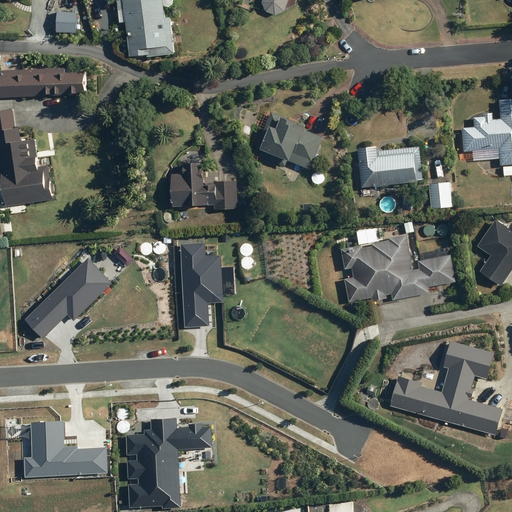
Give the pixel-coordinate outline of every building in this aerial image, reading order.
[(120,0),(115,1),(118,22),(123,21),(127,57),(144,55),(144,57),(172,54),(168,17),(163,18),(160,0),(120,0)] [(261,0),(261,2),(264,11),(273,15),(281,11),(285,0),(261,0)] [(75,12),(55,11),(54,32),(75,33),(75,12)] [(58,73),(58,69),(35,71),(0,74),(0,97),(37,94),(70,91),(80,90),(80,86),(78,71),(58,73)] [(472,161),(499,158),(500,165),(511,164),(511,99),(498,101),(500,119),(491,120),(490,113),(483,114),(483,116),(472,117),(473,127),(461,128),(463,151),(471,150),(472,161)] [(12,128),(9,109),(0,110),(0,186),(3,206),(53,198),(50,178),(48,178),(46,166),(38,167),(33,139),(19,141),(17,128),(12,128)] [(294,123),(294,122),(270,112),(258,140),(261,142),(258,148),(260,149),(258,155),(284,166),(286,160),(308,169),(322,137),(302,129),(303,127),(294,123)] [(417,147),(375,151),(374,147),(356,149),(360,187),(414,181),(421,180),(417,147)] [(337,159),(326,160),(327,179),(338,179),(337,159)] [(182,175),(172,175),(173,205),(213,205),(213,209),(235,208),(235,181),(212,181),(213,183),(202,184),(202,163),(180,163),(180,170),(182,170),(182,175)] [(324,172),(311,173),(312,184),(325,183),(324,172)] [(428,184),(430,209),(451,207),(449,182),(428,184)] [(413,195),(401,193),(399,212),(411,213),(413,195)] [(511,233),(494,221),(478,246),(491,255),(480,273),(500,286),(511,267),(511,233)] [(436,229),(435,229),(435,228),(434,227),(433,227),(432,226),(431,226),(430,226),(429,226),(428,226),(427,226),(426,227),(425,228),(424,229),(424,230),(423,231),(423,232),(423,233),(423,234),(424,235),(425,236),(425,237),(426,238),(427,238),(428,238),(429,239),(430,239),(431,239),(432,238),(433,238),(434,237),(435,237),(435,236),(436,235),(436,236),(437,237),(438,237),(439,238),(440,238),(441,239),(442,239),(443,239),(444,239),(445,238),(446,238),(447,237),(447,236),(448,235),(448,234),(449,233),(449,232),(449,231),(449,230),(448,229),(448,228),(447,227),(446,226),(445,225),(444,225),(443,225),(442,225),(440,225),(439,225),(438,226),(437,227),(436,228),(436,229)] [(346,280),(350,302),(372,298),(373,302),(385,299),(385,295),(392,294),(393,299),(427,293),(426,288),(453,283),(448,256),(418,262),(420,272),(411,274),(404,237),(389,240),(390,242),(371,245),(371,248),(361,250),(360,247),(342,251),(345,269),(352,268),(354,279),(346,280)] [(398,377),(390,406),(497,434),(504,410),(469,401),(475,378),(486,381),(493,355),(449,343),(442,369),(447,370),(441,393),(420,388),(422,383),(398,377)] [(363,480),(361,462),(337,464),(339,483),(363,480)] [(353,511),(352,501),(328,503),(328,511),(353,511)]
